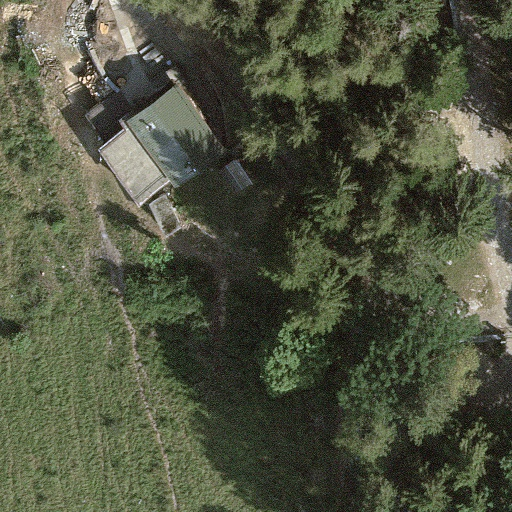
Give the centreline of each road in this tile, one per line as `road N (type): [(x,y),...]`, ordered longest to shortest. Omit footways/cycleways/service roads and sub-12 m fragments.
road 1 (track): [(394,287),(354,248),(209,48),(164,0)]
road 2 (track): [(471,0),(500,76),(492,204),(508,361)]
